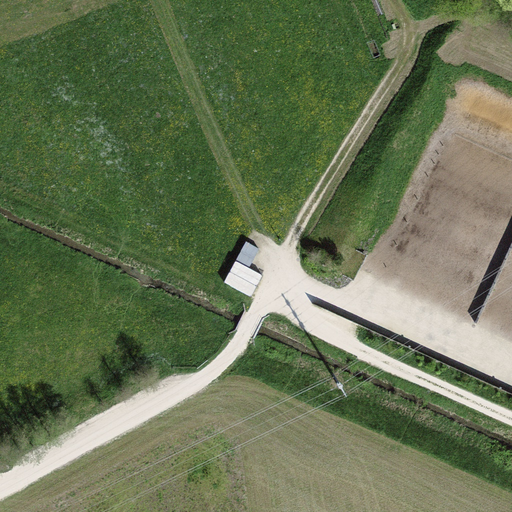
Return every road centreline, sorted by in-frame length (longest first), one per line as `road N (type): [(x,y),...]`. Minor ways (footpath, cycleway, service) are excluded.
road 1 (track): [(266,296),(309,206),(406,52),(410,24),(399,0)]
road 2 (track): [(266,296),(204,381),(0,489)]
road 3 (track): [(511,411),(266,296)]
